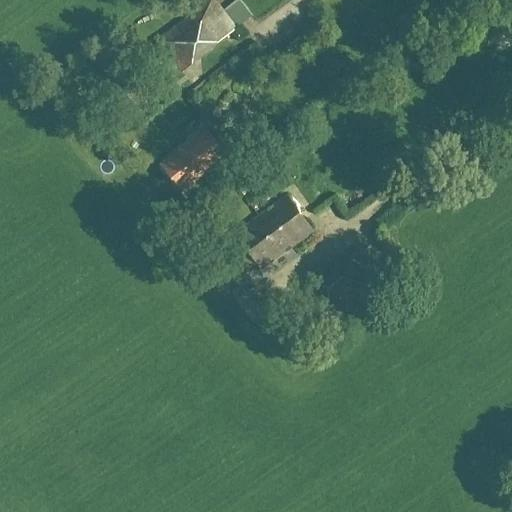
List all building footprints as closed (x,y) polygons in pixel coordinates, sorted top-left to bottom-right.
[(181,74),(238,29),(214,0),(209,0),(156,42),(181,74)] [(139,109),(158,91),(122,55),(104,73),(139,109)] [(93,129),(106,119),(83,87),(71,96),(93,129)] [(160,166),(181,192),(227,156),(206,129),(160,166)] [(261,270),(294,246),(313,232),(286,197),(235,234),(261,270)] [(394,294),(387,285),(362,249),(300,291),(324,326),(353,305),(358,301),(360,304),(367,300),(373,306),(394,294)]
